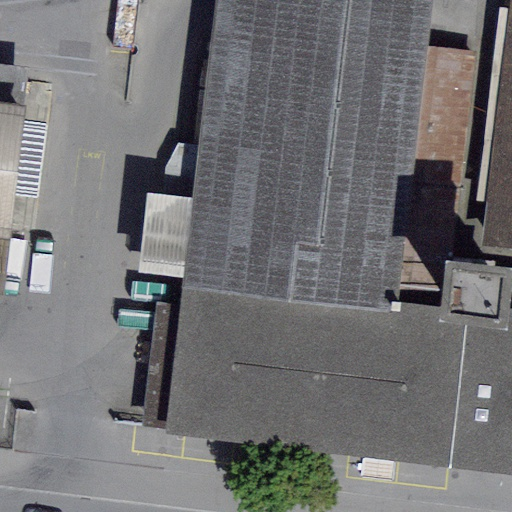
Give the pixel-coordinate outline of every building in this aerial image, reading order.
[(420,45),(419,56),(219,32),(190,281),(439,310),(470,51),(420,45)] [(511,50),(490,238),(511,241),(511,50)] [(0,226),(8,228),(23,108),(0,105),(0,226)] [(467,307),(466,313),(449,458),(511,465),(511,275),(493,273),(493,270),(470,267),(471,258),(452,256),(446,304),(467,307)] [(466,313),(439,310),(190,281),(172,425),(449,458),(466,313)]
